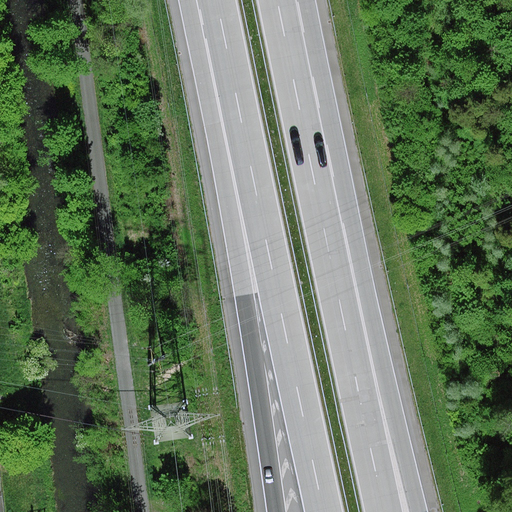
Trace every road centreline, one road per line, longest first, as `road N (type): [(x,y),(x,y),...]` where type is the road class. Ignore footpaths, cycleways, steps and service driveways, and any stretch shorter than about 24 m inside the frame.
road 1 (track): [(143,511),(74,0)]
road 2 (motorway): [(223,31),(325,511)]
road 3 (motorway): [(223,31),(207,100),(275,511)]
road 4 (motorway): [(419,511),(372,326),(327,242)]
road 5 (motorway): [(384,511),(327,242)]
road 6 (motorway): [(327,242),(276,0)]
